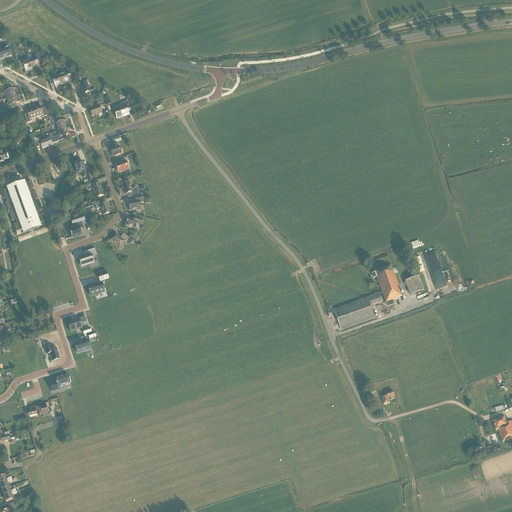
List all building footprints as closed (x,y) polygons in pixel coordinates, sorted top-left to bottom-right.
[(9,57),(12,55),(9,48),(0,51),(0,58),(0,59),(8,56),(9,57)] [(34,58),(29,60),(32,69),(39,66),(37,61),(40,60),(38,54),(33,56),(34,58)] [(32,69),(29,60),(24,62),(23,60),(18,62),(20,67),(23,66),(25,72),(32,69)] [(64,74),(59,76),(62,85),(69,82),(67,76),(70,75),(68,70),(63,72),(64,74)] [(55,87),(62,85),(59,76),(54,77),(53,75),(48,77),(50,83),(53,82),(55,87)] [(90,95),(96,93),(95,89),(90,91),(87,85),(89,84),(88,81),(80,84),(83,94),(88,92),(90,95)] [(5,94),(7,99),(16,95),(13,89),(8,91),(7,87),(1,89),(3,95),(5,94)] [(16,95),(7,99),(9,104),(6,104),(8,110),(14,108),(13,104),(18,102),(16,95)] [(127,109),(130,108),(128,101),(122,103),(124,107),(114,110),(117,119),(124,116),(124,117),(129,115),(127,109)] [(100,107),(104,105),(103,102),(96,104),(97,107),(89,110),(92,117),(98,115),(99,116),(103,115),(100,107)] [(33,108),(36,117),(41,115),(42,118),(47,116),(45,110),(42,111),(40,106),(33,108)] [(31,119),(36,117),(33,108),(26,111),(28,116),(25,117),(27,123),(32,121),(31,119)] [(57,131),(66,128),(64,121),(58,123),(57,120),(52,122),(53,127),(56,126),(57,131)] [(59,136),(50,139),(52,144),(64,140),(63,136),(69,134),(66,128),(57,131),(59,136)] [(52,144),(50,139),(39,142),(42,149),(53,145),(52,144)] [(118,147),(117,143),(111,146),(112,149),(110,150),(112,156),(121,153),(119,147),(118,147)] [(4,161),(8,159),(5,150),(2,152),(1,148),(0,148),(0,163),(4,162),(4,161)] [(129,162),(127,158),(120,160),(122,163),(116,166),(118,173),(128,169),(126,163),(129,162)] [(91,175),(86,176),(84,171),(85,171),(82,162),(79,163),(79,162),(78,162),(78,161),(75,162),(75,163),(74,164),(76,170),(77,173),(78,174),(81,172),(83,178),(86,177),(88,182),(93,180),(91,175)] [(72,195),(76,194),(71,177),(66,178),(72,195)] [(13,225),(16,232),(21,230),(23,234),(41,227),(40,223),(45,221),(43,214),(40,215),(38,212),(41,211),(39,203),(37,204),(36,200),(37,200),(35,192),(33,193),(32,189),(33,189),(31,181),(25,183),(25,181),(6,188),(7,190),(1,192),(4,199),(5,199),(7,202),(5,203),(8,210),(9,210),(11,213),(9,214),(12,221),(15,220),(16,224),(13,225)] [(124,191),(125,194),(127,194),(128,198),(139,194),(137,187),(131,189),(129,182),(122,184),(124,191)] [(92,189),(93,193),(102,190),(100,184),(88,188),(89,190),(92,189)] [(102,190),(93,193),(94,196),(92,197),(92,200),(104,196),(102,190)] [(143,202),(143,200),(142,196),(135,197),(135,201),(128,203),(130,211),(134,210),(135,211),(140,210),(140,209),(141,209),(140,203),(143,202)] [(103,215),(110,213),(107,207),(108,207),(107,203),(104,204),(103,201),(95,204),(97,210),(101,208),(103,215)] [(141,226),(143,220),(135,217),(134,220),(128,218),(125,225),(135,229),(137,224),(141,226)] [(76,228),(65,231),(68,238),(78,235),(77,230),(80,229),(78,223),(74,224),(76,228)] [(120,238),(116,234),(110,240),(119,248),(124,242),(126,243),(129,239),(124,234),(120,238)] [(85,256),(78,258),(80,262),(79,262),(79,263),(80,263),(81,266),(85,264),(86,266),(94,263),(92,257),(97,255),(95,249),(83,253),(85,256)] [(375,272),(375,273),(376,277),(386,303),(386,304),(387,303),(389,307),(394,304),(393,300),(398,298),(398,297),(402,296),(391,266),(375,272)] [(106,273),(98,276),(99,281),(108,279),(106,273)] [(406,283),(411,296),(424,291),(419,278),(406,283)] [(437,289),(446,287),(444,280),(436,282),(437,289)] [(103,291),(101,283),(88,288),(89,291),(88,291),(89,292),(90,295),(95,294),(98,293),(103,291)] [(370,306),(382,301),(379,294),(334,310),(341,330),(375,318),(370,306)] [(86,321),(85,317),(78,319),(79,320),(68,323),(70,332),(82,328),(80,323),(86,321)] [(90,349),(87,340),(74,344),(77,353),(90,349)] [(51,350),(51,347),(45,349),(47,355),(50,354),(52,362),(59,360),(56,348),(51,350)] [(56,383),(50,385),(52,392),(59,390),(58,387),(70,383),(68,375),(55,379),(56,383)] [(394,396),(393,392),(383,395),(384,396),(381,397),(384,405),(389,403),(389,401),(392,400),(391,397),(394,396)] [(46,405),(47,405),(46,404),(45,404),(45,403),(30,408),(31,412),(27,413),(29,417),(37,415),(35,410),(37,410),(39,415),(42,414),(42,417),(48,415),(46,405)] [(504,416),(492,420),(496,431),(498,430),(502,442),(511,438),(511,421),(507,423),(504,416)] [(482,449),(481,446),(473,448),(475,454),(478,453),(477,450),(482,449)] [(0,483),(11,479),(11,477),(7,478),(8,479),(6,479),(5,475),(0,476),(0,483)] [(11,479),(0,483),(0,485),(1,490),(9,487),(7,483),(9,482),(9,483),(12,482),(11,479)] [(3,496),(11,493),(9,487),(1,490),(3,496)] [(11,493),(3,496),(6,502),(13,499),(11,495),(13,495),(17,494),(16,491),(16,492),(15,491),(11,493)] [(14,503),(7,506),(8,508),(0,511),(13,511),(18,510),(14,503)]
